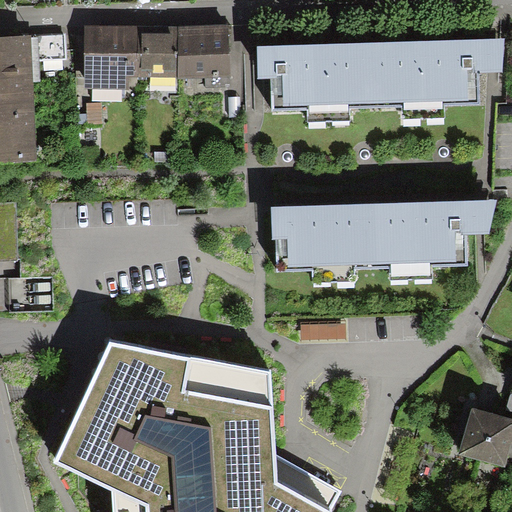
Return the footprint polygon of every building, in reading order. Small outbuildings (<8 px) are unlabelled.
[(226,24),(178,25),(179,81),(226,80),(226,24)] [(131,25),(83,25),(84,91),(126,90),(126,81),(131,81),(131,25)] [(178,25),(131,25),(131,81),(179,81),(178,25)] [(0,38),(0,80),(30,79),(28,37),(0,38)] [(493,71),(500,71),(502,40),(497,40),(386,43),(387,104),(404,104),(404,116),(444,115),(443,101),(480,100),(480,71),(493,71)] [(386,43),(259,46),(259,74),(272,74),(273,108),(308,107),(308,120),(351,119),(350,105),(387,104),(386,43)] [(0,80),(0,122),(32,121),(30,79),(0,80)] [(0,122),(0,164),(34,163),(32,121),(0,122)] [(478,201),(274,209),(274,212),(275,264),(312,263),(312,281),(352,280),(352,265),(389,265),(389,279),(429,278),(428,266),(467,265),(467,235),(480,235),(488,235),(495,201),(478,201)] [(19,202),(0,202),(0,262),(20,262),(19,202)] [(271,374),(110,344),(83,406),(55,466),(111,496),(112,511),(328,511),(329,511),(276,483),(271,374)] [(511,444),(511,419),(475,409),(463,452),(506,464),(511,444)]
